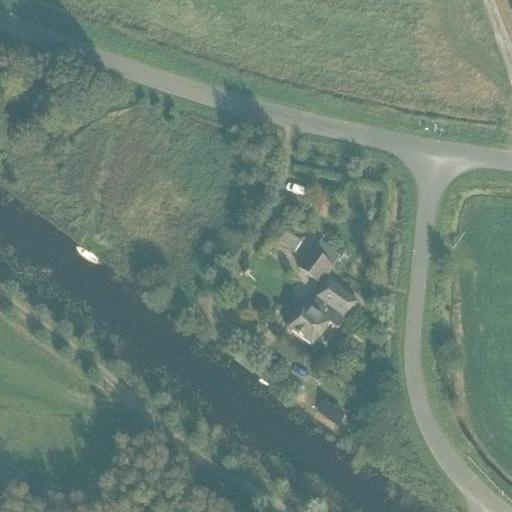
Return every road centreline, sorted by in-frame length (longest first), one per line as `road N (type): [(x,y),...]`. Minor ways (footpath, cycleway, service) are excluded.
road 1 (tertiary): [(434,150),(193,91),(0,20)]
road 2 (tertiary): [(492,507),(439,450),(413,389),(434,150)]
road 3 (track): [(0,294),(117,385),(149,422),(224,471)]
